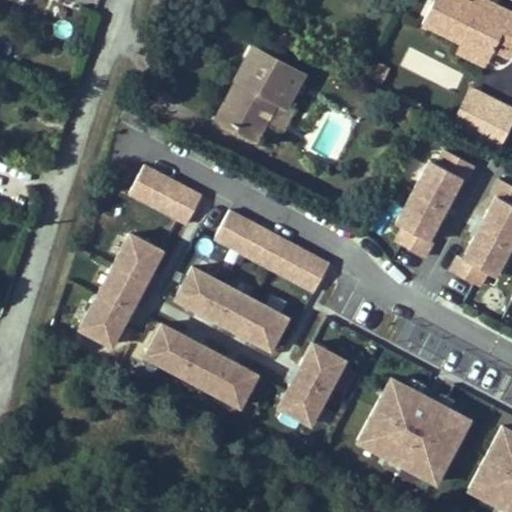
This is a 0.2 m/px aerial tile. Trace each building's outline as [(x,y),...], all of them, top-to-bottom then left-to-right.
[(510,58),(511,52),(511,12),(506,20),(471,2),(466,0),(433,0),(422,23),(460,42),(489,57),(493,49),(510,58)] [(506,20),(511,12),(487,0),(472,0),(471,2),(506,20)] [(485,66),(489,57),(460,42),(456,51),(485,66)] [(302,73),(253,46),(236,78),(238,79),(218,117),(257,137),(265,122),(277,100),(285,104),(302,73)] [(371,78),(381,83),(388,70),(378,65),(371,78)] [(470,89),(452,126),(465,133),(484,96),(470,89)] [(400,100),(418,109),(421,104),(403,95),(400,100)] [(465,133),(498,150),(511,121),(511,109),(484,96),(465,133)] [(277,100),(265,122),(281,130),(293,108),(285,104),(277,100)] [(418,112),(399,102),(392,116),(411,126),(418,112)] [(412,191),(444,207),(460,176),(465,179),(473,164),(444,149),(437,163),(429,159),(412,191)] [(157,171),(143,164),(128,192),(142,200),(157,171)] [(156,207),(171,179),(157,171),(142,200),(156,207)] [(496,195),(479,226),(511,243),(511,240),(511,184),(499,178),(491,193),(496,195)] [(170,215),(186,186),(171,179),(156,207),(170,215)] [(185,222),(200,194),(186,186),(170,215),(185,222)] [(427,238),(439,216),(444,207),(412,191),(395,222),(403,227),(395,241),(424,256),(432,241),(427,238)] [(243,217),(229,210),(214,238),(228,245),(243,217)] [(347,222),(360,230),(367,217),(353,210),(347,222)] [(242,253),(258,225),(243,217),(228,245),(242,253)] [(257,261),(272,232),(258,225),(242,253),(257,261)] [(479,226),(474,235),(463,257),(458,255),(450,270),(479,285),(486,271),(494,275),(511,243),(479,226)] [(161,249),(129,232),(79,327),(110,344),(161,249)] [(272,232),(257,261),(270,268),(285,239),(272,232)] [(285,239),(270,268),(285,275),(300,247),(285,239)] [(299,283),(314,255),(300,247),(285,275),(299,283)] [(314,291),(329,262),(314,255),(299,283),(314,291)] [(191,265),(175,297),(269,347),(286,316),(191,265)] [(239,404),(256,373),(161,322),(144,354),(239,404)] [(278,405),(309,422),(343,359),(312,342),(278,405)] [(357,439),(435,481),(468,418),(390,377),(357,439)] [(511,430),(502,425),(468,488),(511,511),(511,430)]
